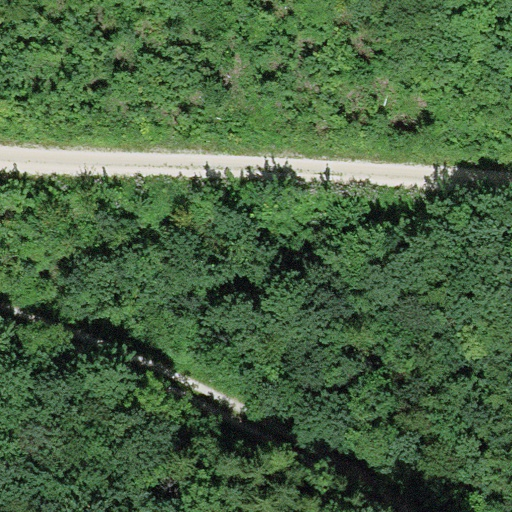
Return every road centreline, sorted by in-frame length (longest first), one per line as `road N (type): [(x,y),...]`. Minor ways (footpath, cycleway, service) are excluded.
road 1 (track): [(0,161),(511,191)]
road 2 (track): [(373,511),(318,473),(147,386),(0,327)]
